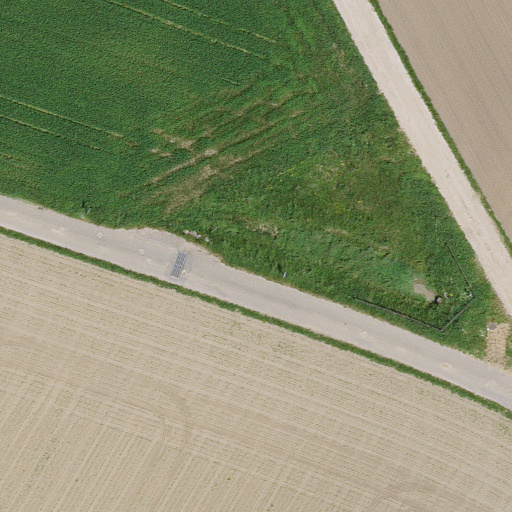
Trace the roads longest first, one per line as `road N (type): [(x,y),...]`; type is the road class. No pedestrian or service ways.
road 1 (track): [(0,205),(303,303),(511,399)]
road 2 (track): [(511,284),(445,185),(346,0)]
